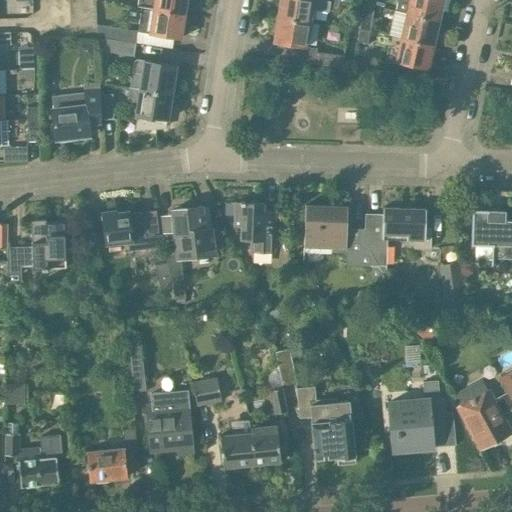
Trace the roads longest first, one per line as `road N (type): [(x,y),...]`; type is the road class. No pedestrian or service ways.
road 1 (residential): [(210,159),(449,166)]
road 2 (residential): [(0,183),(210,159)]
road 3 (residential): [(449,166),(485,0)]
road 4 (residential): [(234,0),(210,159)]
road 5 (residential): [(352,511),(511,497)]
